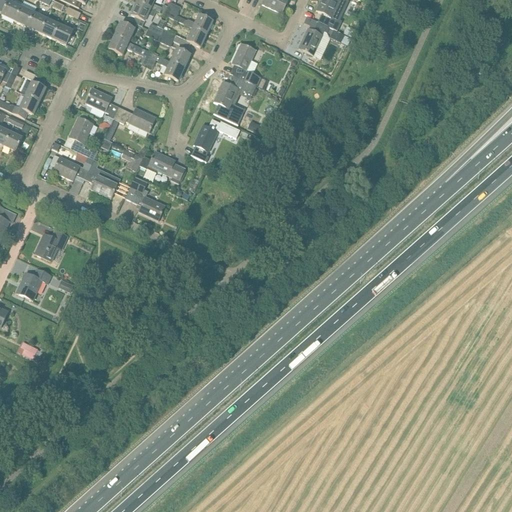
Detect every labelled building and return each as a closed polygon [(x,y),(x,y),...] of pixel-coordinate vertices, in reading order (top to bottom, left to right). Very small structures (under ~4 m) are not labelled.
[(0,0),(0,12),(3,14),(1,17),(14,23),(21,9),(23,5),(10,0),(0,0)] [(85,6),(87,0),(57,0),(79,10),(81,4),(85,6)] [(169,19),(175,7),(169,4),(167,8),(163,7),(161,10),(153,6),(155,0),(138,0),(137,4),(156,13),(169,19)] [(288,1),(287,0),(263,0),(264,0),(262,6),(282,15),(288,1)] [(329,30),(333,32),(342,36),(351,40),(353,34),(341,29),(342,28),(333,24),(331,24),(329,23),(336,8),(341,11),(346,2),(341,0),(321,0),(316,13),(322,15),(317,24),(329,30)] [(52,9),(61,13),(64,7),(55,3),(52,9)] [(130,17),(140,21),(144,24),(148,16),(153,19),(156,13),(137,4),(130,17)] [(175,7),(169,19),(174,22),(180,9),(175,7)] [(14,23),(27,29),(34,15),(21,9),(14,23)] [(80,15),(68,9),(65,15),(78,21),(80,15)] [(46,21),(34,15),(27,29),(40,35),(46,21)] [(184,23),(183,26),(206,37),(212,24),(199,17),(195,25),(188,22),(184,23)] [(46,21),(40,35),(53,41),(59,27),(46,21)] [(326,35),(329,30),(317,24),(313,33),(307,31),(298,51),(313,58),(324,34),(326,35)] [(134,31),(129,29),(120,25),(114,38),(128,44),(134,31)] [(150,26),(148,31),(160,37),(163,31),(150,26)] [(186,43),(191,46),(200,50),(206,37),(183,26),(187,28),(187,29),(192,31),(186,43)] [(72,33),(59,27),(53,41),(66,47),(72,33)] [(160,37),(148,31),(145,37),(157,43),(160,37)] [(163,31),(160,37),(173,43),(176,37),(163,31)] [(339,44),(342,36),(333,32),(329,40),(339,44)] [(173,43),(160,37),(157,43),(170,49),(173,43)] [(128,44),(114,38),(108,51),(122,57),(125,50),(143,59),(140,65),(146,68),(152,55),(128,44)] [(233,77),(256,89),(257,88),(264,91),(268,83),(260,79),(246,72),(255,53),(241,46),(231,66),(237,68),(233,77)] [(170,64),(184,70),(190,57),(176,51),(170,64)] [(152,55),(146,68),(152,71),(156,62),(158,63),(157,65),(167,70),(164,77),(178,83),(184,70),(170,64),(152,55)] [(5,88),(11,90),(17,78),(11,75),(13,70),(1,64),(0,65),(0,84),(1,83),(6,85),(5,88)] [(35,77),(33,76),(25,73),(23,78),(32,83),(35,77)] [(223,84),(213,104),(219,106),(214,117),(239,128),(245,114),(234,109),(239,97),(250,102),(252,98),(254,98),(258,90),(256,89),(233,77),(228,87),(223,84)] [(22,81),(17,78),(11,90),(16,93),(22,81)] [(39,104),(45,91),(31,84),(25,97),(39,104)] [(281,88),(276,96),(281,99),(285,91),(281,88)] [(100,122),(110,127),(118,109),(109,105),(112,100),(92,90),(85,105),(109,116),(107,119),(103,117),(100,122)] [(33,117),(39,104),(25,97),(19,111),(0,102),(0,109),(25,121),(28,114),(33,117)] [(118,109),(110,127),(103,140),(110,143),(119,124),(124,126),(125,124),(149,135),(156,120),(136,111),(133,116),(118,109)] [(7,123),(14,127),(17,122),(9,118),(7,123)] [(78,120),(69,140),(75,142),(70,151),(79,156),(82,157),(88,159),(94,162),(96,157),(82,150),(93,126),(87,124),(78,120)] [(17,122),(14,127),(22,130),(25,125),(17,122)] [(101,124),(99,129),(106,133),(109,127),(101,124)] [(24,126),(21,133),(27,135),(30,129),(24,126)] [(202,127),(193,147),(199,150),(194,159),(203,163),(206,165),(209,159),(206,158),(213,142),(232,151),(236,143),(217,134),(213,132),(214,131),(212,130),(212,132),(202,127)] [(0,146),(4,149),(11,135),(0,129),(0,146)] [(11,135),(4,149),(16,154),(22,140),(11,135)] [(54,144),(52,150),(57,152),(60,146),(54,144)] [(148,149),(145,148),(141,151),(138,155),(143,158),(148,149)] [(125,151),(121,159),(130,164),(127,170),(135,174),(142,160),(125,151)] [(144,158),(140,168),(139,169),(147,172),(143,179),(152,183),(157,172),(172,179),(170,183),(178,187),(185,171),(173,166),(175,163),(155,154),(151,162),(144,158)] [(75,177),(84,182),(90,170),(94,162),(89,160),(88,159),(82,170),(69,163),(60,159),(53,174),(73,183),(75,177)] [(111,201),(115,192),(117,187),(94,175),(95,173),(90,170),(84,182),(93,186),(91,192),(111,201)] [(207,172),(204,178),(210,181),(213,175),(207,172)] [(147,185),(135,179),(125,200),(141,208),(138,214),(158,223),(165,208),(145,199),(148,194),(144,192),(147,185)] [(193,180),(188,191),(194,194),(199,183),(193,180)] [(1,220),(5,212),(0,209),(0,238),(2,234),(4,234),(9,224),(1,220)] [(34,256),(44,261),(51,264),(57,250),(61,252),(63,248),(67,239),(55,233),(51,240),(44,236),(39,247),(41,248),(37,256),(35,256),(34,256)] [(16,295),(25,300),(32,303),(41,284),(47,286),(51,278),(37,271),(33,279),(26,275),(21,286),(22,287),(18,295),(17,294),(16,295)] [(61,282),(58,289),(70,295),(73,287),(61,282)] [(38,352),(23,344),(17,355),(32,363),(38,352)]
